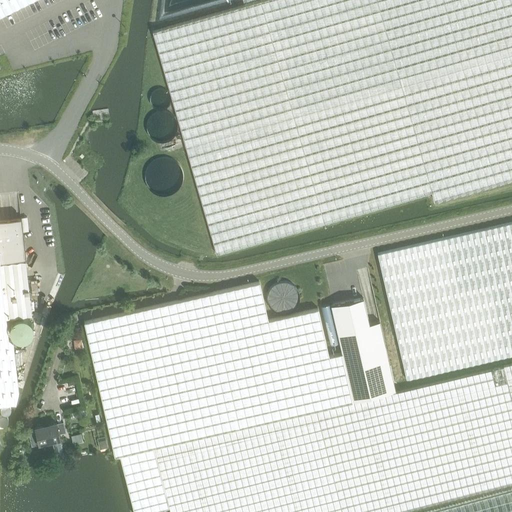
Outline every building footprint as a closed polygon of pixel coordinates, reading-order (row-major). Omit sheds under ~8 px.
[(0,0),(0,13),(26,0),(0,0)] [(511,0),(261,0),(154,31),(217,254),(432,193),(434,198),(511,176),(511,0)] [(21,215),(0,217),(0,266),(5,316),(31,313),(25,258),(21,215)] [(511,222),(381,252),(377,253),(400,352),(406,378),(487,359),(509,355),(511,354),(511,222)] [(0,402),(15,401),(18,390),(13,341),(8,337),(5,316),(0,266),(0,402)] [(281,304),(299,295),(290,278),(272,287),(281,304)] [(511,362),(502,365),(441,380),(396,391),(352,400),(341,352),(328,356),(317,308),(267,319),(258,281),(83,321),(114,455),(118,454),(133,511),(146,511),(169,507),(170,511),(393,511),(511,482),(511,362)] [(330,304),(341,352),(352,400),(396,391),(379,321),(369,323),(365,307),(363,297),(330,304)] [(33,329),(33,328),(33,324),(31,322),(30,320),(28,318),(26,317),(22,316),(20,316),(17,317),(15,318),(13,320),(12,322),(10,324),(10,328),(10,332),(11,334),(13,336),(17,339),(21,340),(23,340),(26,339),(28,338),(30,337),(31,335),(32,333),(33,331),(33,329)] [(85,409),(70,413),(71,419),(87,416),(85,409)] [(56,434),(64,432),(61,420),(32,427),(36,445),(57,440),(56,434)] [(80,433),(71,435),(73,443),(82,441),(80,433)] [(106,439),(97,441),(99,449),(108,447),(106,439)] [(60,440),(52,442),(55,454),(63,452),(60,440)] [(511,511),(511,488),(422,511),(511,511)]
